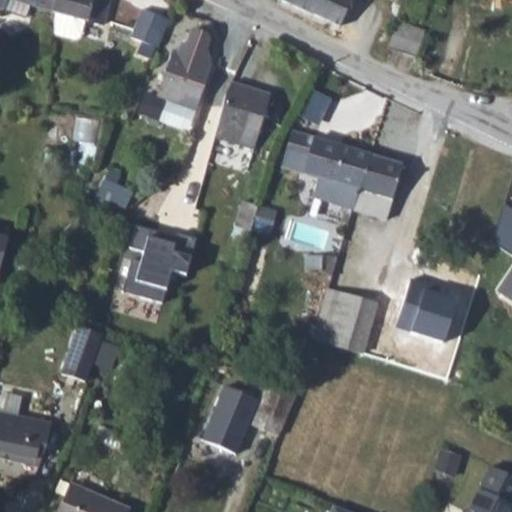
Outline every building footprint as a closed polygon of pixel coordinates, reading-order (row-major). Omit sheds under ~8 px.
[(44,18),(50,20),(56,0),(0,0),(0,13),(18,18),(22,7),(32,10),(30,13),(44,18)] [(106,1),(102,0),(56,0),(50,20),(51,35),(71,42),(75,39),(80,24),(98,29),(106,1)] [(279,0),(278,4),(335,27),(337,28),(348,0),(279,0)] [(167,14),(142,4),(130,33),(155,43),(167,14)] [(22,7),(18,18),(19,24),(40,30),(44,18),(30,13),(32,10),(22,7)] [(388,51),(401,55),(410,29),(397,25),(388,51)] [(172,50),(155,95),(177,103),(187,96),(199,100),(212,65),(210,65),(211,62),(205,52),(210,40),(207,35),(194,29),(189,32),(186,42),(179,45),(177,52),(172,50)] [(410,29),(401,55),(418,61),(427,34),(410,29)] [(262,101),(227,89),(211,134),(222,138),(246,146),(262,101)] [(279,168),(290,172),(308,177),(302,195),(322,201),(327,184),(337,149),(288,135),(279,168)] [(354,191),(364,157),(337,149),(327,184),(354,191)] [(400,168),(364,157),(354,191),(348,212),(384,222),(400,168)] [(322,201),(321,204),(348,212),(354,191),(327,184),(322,201)] [(511,210),(501,206),(492,242),(511,249),(511,210)] [(291,220),(286,237),(322,248),(328,231),(291,220)] [(121,291),(162,302),(170,268),(184,271),(196,236),(137,224),(129,246),(143,250),(140,259),(131,256),(121,291)] [(0,273),(0,274),(10,237),(0,234),(0,273)] [(511,269),(497,293),(511,302),(511,269)] [(396,329),(444,343),(456,300),(409,286),(396,329)] [(329,288),(314,337),(361,351),(376,302),(329,288)] [(96,328),(76,321),(58,368),(79,375),(96,328)] [(298,391),(264,381),(259,392),(247,425),(279,438),(298,391)] [(259,392),(224,385),(202,439),(236,454),(247,425),(259,392)] [(0,449),(35,460),(42,435),(48,419),(0,403),(0,449)] [(511,506),(509,505),(511,499),(511,478),(489,466),(468,508),(462,509),(460,511),(511,511),(511,510),(511,506)] [(119,511),(123,505),(65,478),(49,511),(119,511)]
